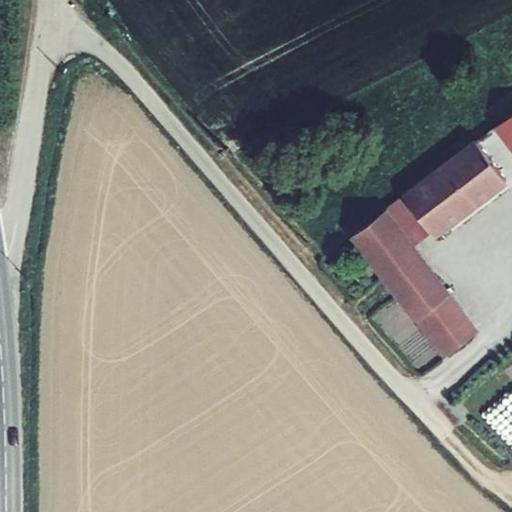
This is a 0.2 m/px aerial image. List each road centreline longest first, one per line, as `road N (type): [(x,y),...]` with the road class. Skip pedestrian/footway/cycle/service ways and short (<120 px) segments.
road 1 (track): [(48,10),(122,68),(376,358),(511,495)]
road 2 (residential): [(0,262),(14,229),(48,0)]
road 3 (primary): [(6,511),(0,336)]
